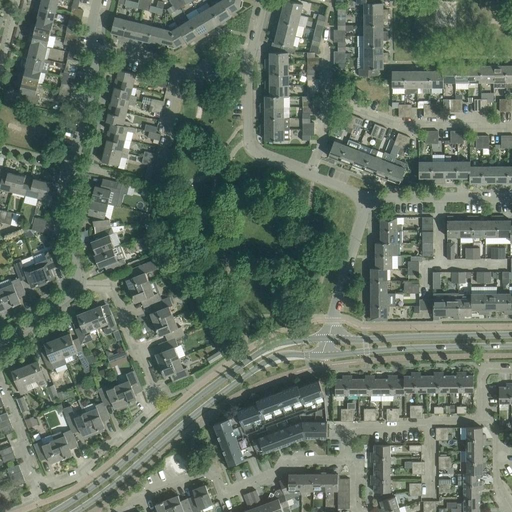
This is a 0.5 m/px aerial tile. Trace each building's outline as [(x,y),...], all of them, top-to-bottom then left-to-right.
[(56,10),(58,0),(42,0),(41,0),(37,0),(37,5),(56,10)] [(145,0),(139,0),(139,3),(132,1),(131,6),(137,8),(143,10),(145,0)] [(151,6),(152,0),(145,0),(143,10),(156,13),(157,7),(151,6)] [(170,14),(181,7),(176,0),(169,0),(170,0),(173,6),(167,9),(170,14)] [(232,16),(230,14),(222,0),(211,7),(221,23),(232,16)] [(230,14),(236,10),(230,0),(221,0),(222,0),(230,14)] [(240,5),(241,0),(230,0),(236,10),(241,7),(240,5)] [(303,4),(297,2),(286,0),(284,0),(283,6),(279,5),(278,9),(300,15),(303,4)] [(376,3),(375,0),(356,0),(357,3),(364,3),(364,14),(388,14),(388,9),(383,9),(383,3),(376,3)] [(78,8),(79,2),(74,1),(71,13),(82,16),(83,10),(78,8)] [(162,14),(165,2),(158,1),(157,7),(156,13),(162,14)] [(53,22),(56,10),(37,5),(35,11),(39,12),(38,18),(53,22)] [(210,30),(221,23),(211,7),(200,14),(210,30)] [(298,25),(300,15),(278,9),(276,14),(281,15),(280,21),(298,25)] [(80,22),(82,16),(71,13),(68,26),(73,27),(75,21),(80,22)] [(199,36),(210,30),(200,14),(189,20),(199,36)] [(364,25),(383,25),(383,19),(388,19),(388,14),(364,14),(364,25)] [(128,20),(125,19),(115,17),(111,33),(118,34),(117,38),(123,40),(128,20)] [(50,34),(53,22),(38,18),(36,25),(32,24),(31,30),(50,34)] [(136,39),(140,23),(128,20),(123,40),(129,41),(130,37),(136,39)] [(188,43),(199,36),(189,20),(178,27),(186,41),(188,43)] [(295,36),(298,25),(280,21),(278,27),(274,26),(272,31),(295,36)] [(147,46),(152,26),(140,23),(136,39),(143,40),(142,44),(147,46)] [(346,36),(346,30),(346,25),(338,25),(338,30),(334,30),(334,36),(346,36)] [(364,36),(388,36),(388,31),(383,31),(383,25),(364,25),(364,36)] [(72,33),(73,27),(68,26),(65,38),(77,41),(78,35),(72,33)] [(161,45),(162,42),(165,29),(152,26),(147,46),(153,47),(154,43),(161,45)] [(180,45),(186,41),(178,27),(172,31),(180,45)] [(180,45),(172,31),(165,29),(162,42),(174,45),(175,47),(180,45)] [(31,30),(28,42),(32,43),(47,47),(50,34),(31,30)] [(272,31),(271,35),(276,36),(275,43),(282,44),(280,52),(288,52),(295,52),(296,48),(293,47),(295,36),(272,31)] [(346,47),(346,36),(334,36),(334,42),(338,42),(338,47),(346,47)] [(364,47),(383,46),(383,40),(388,40),(388,36),(364,36),(364,47)] [(75,47),(77,41),(65,38),(64,44),(71,45),(69,52),(75,53),(76,47),(75,47)] [(44,59),(47,47),(32,43),(30,49),(26,49),(25,54),(44,59)] [(364,57),(388,57),(388,52),(383,52),(383,46),(364,47),(364,57)] [(346,57),(346,51),(346,47),(338,47),(338,51),(334,51),(334,58),(346,57)] [(73,59),(75,53),(69,52),(66,64),(78,67),(79,61),(73,59)] [(288,52),(280,52),(270,52),(270,59),(265,59),(265,64),(289,64),(288,52)] [(315,57),(315,55),(315,52),(307,52),(307,57),(307,63),(319,63),(319,57),(315,57)] [(23,60),(22,67),(26,68),(41,71),(48,73),(51,61),(44,59),(25,54),(23,60)] [(346,68),(346,58),(346,57),(334,58),(334,64),(338,64),(338,68),(346,68)] [(365,68),(359,68),(359,76),(378,76),(378,69),(383,69),(383,62),(388,62),(388,61),(388,57),(365,57),(365,68)] [(315,74),(315,69),(319,69),(319,63),(307,63),(307,74),(315,74)] [(76,73),(78,67),(66,64),(63,77),(69,78),(70,71),(76,73)] [(270,75),(289,74),(289,64),(265,64),(265,68),(270,68),(270,75)] [(443,82),(456,82),(456,64),(451,64),(451,66),(443,66),(443,71),(443,82)] [(468,82),(468,66),(461,66),(461,64),(456,64),(456,82),(468,82)] [(468,82),(481,82),(481,64),(476,64),(476,66),(468,66),(468,82)] [(494,82),(494,66),(486,66),(486,64),(481,64),(481,82),(494,82)] [(494,88),(506,88),(506,64),(501,64),(501,66),(494,66),(494,82),(494,88)] [(38,84),(41,71),(26,68),(24,74),(20,73),(19,79),(38,84)] [(392,87),(405,87),(405,69),(400,69),(400,71),(392,71),(392,87)] [(405,87),(405,93),(418,93),(418,87),(418,71),(410,71),(410,69),(405,69),(405,87)] [(418,87),(430,87),(430,69),(425,69),(425,71),(418,71),(418,87)] [(443,71),(435,71),(435,69),(430,69),(430,87),(443,87),(443,82),(443,71)] [(133,87),(136,74),(119,70),(117,78),(116,78),(115,83),(133,87)] [(265,85),(289,85),(289,74),(270,75),(270,81),(265,81),(265,85)] [(319,79),(315,79),(315,74),(307,74),(307,79),(308,79),(308,85),(319,85),(319,79)] [(67,84),(69,78),(63,77),(62,83),(60,89),(72,92),(73,86),(67,84)] [(19,79),(18,85),(22,86),(20,92),(24,94),(23,100),(24,100),(24,102),(37,105),(37,104),(38,104),(40,96),(36,95),(38,84),(19,79)] [(167,88),(169,82),(157,79),(156,85),(167,88)] [(131,95),(133,87),(115,83),(114,87),(115,87),(113,96),(136,101),(137,97),(131,95)] [(284,96),(284,97),(289,97),(289,85),(265,85),(265,90),(270,90),(270,96),(284,96)] [(315,96),(315,91),(319,91),(319,85),(308,85),(308,91),(307,91),(307,96),(310,96),(315,96)] [(70,98),(72,92),(60,89),(57,101),(63,102),(64,96),(70,98)] [(135,106),(136,101),(113,96),(111,104),(110,103),(109,108),(127,113),(129,104),(135,106)] [(284,107),(284,97),(284,96),(270,96),(265,96),(265,103),(260,103),(260,107),(284,107)] [(310,101),(310,96),(307,96),(302,96),(302,101),(303,101),(303,107),(314,107),(314,101),(310,101)] [(162,107),(164,101),(152,99),(151,104),(162,107)] [(160,114),(162,107),(151,104),(149,111),(160,114)] [(265,118),(284,118),(284,107),(260,107),(260,112),(265,112),(265,118)] [(310,113),(314,113),(314,107),(303,107),(303,113),(303,118),(310,118),(310,113)] [(124,126),(124,125),(127,113),(109,108),(108,113),(109,113),(107,122),(111,123),(124,126)] [(352,115),(345,131),(351,133),(353,129),(358,117),(352,115)] [(359,131),(364,119),(358,117),(353,129),(359,131)] [(260,129),(284,129),(284,118),(265,118),(265,124),(260,124),(260,129)] [(310,123),(310,121),(310,118),(303,118),(303,123),(303,129),(314,129),(314,123),(310,123)] [(124,125),(124,126),(111,123),(110,131),(109,130),(107,135),(125,139),(127,131),(134,133),(135,128),(124,125)] [(156,133),(157,127),(146,124),(144,130),(149,132),(156,133)] [(377,138),(381,126),(375,124),(371,135),(377,138)] [(382,140),(383,138),(387,128),(381,126),(377,138),(382,140)] [(265,140),(284,140),(290,140),(290,129),(284,129),(260,129),(260,134),(265,134),(265,140)] [(314,135),(314,129),(303,129),(303,135),(303,140),(310,140),(310,135),(314,135)] [(160,134),(156,133),(149,132),(148,138),(159,140),(160,134)] [(400,147),(405,135),(399,133),(394,145),(400,147)] [(123,148),(125,139),(107,135),(106,140),(107,140),(105,148),(129,154),(130,149),(123,148)] [(406,149),(411,137),(405,135),(400,147),(406,149)] [(358,150),(361,144),(349,140),(347,146),(346,146),(340,163),(345,164),(345,162),(352,165),(358,150)] [(346,146),(344,145),(334,141),(328,156),(336,159),(335,161),(340,163),(346,146)] [(127,158),(129,154),(105,148),(103,156),(102,156),(101,161),(119,165),(121,157),(127,158)] [(382,159),(376,157),(378,151),(372,148),(370,155),(363,172),(368,173),(369,172),(376,174),(382,159)] [(370,155),(358,150),(352,165),(359,168),(359,170),(363,172),(370,155)] [(154,160),(156,154),(145,151),(143,157),(154,160)] [(382,159),(376,174),(383,177),(382,179),(387,181),(395,159),(396,156),(385,152),(382,159)] [(153,166),(154,160),(143,157),(142,163),(153,166)] [(400,184),(406,169),(407,164),(395,159),(387,181),(392,183),(392,181),(400,184)] [(470,166),(471,166),(471,161),(457,162),(458,180),(462,180),(462,178),(470,178),(470,166)] [(427,180),(432,180),(432,162),(419,162),(419,178),(427,178),(427,180)] [(437,178),(445,178),(445,162),(432,162),(432,180),(437,180),(437,178)] [(452,180),(458,180),(457,162),(445,162),(445,178),(452,178),(452,180)] [(478,185),(483,185),(483,166),(471,166),(470,166),(470,178),(470,183),(478,183),(478,185)] [(488,183),(495,183),(495,166),(483,166),(483,185),(488,185),(488,183)] [(503,184),(508,184),(508,166),(495,166),(495,183),(503,182),(503,184)] [(0,188),(12,191),(16,174),(9,173),(9,171),(4,170),(0,185),(0,188)] [(25,194),(29,176),(25,175),(25,177),(16,174),(12,191),(25,194)] [(38,197),(42,181),(34,179),(35,178),(29,176),(25,194),(38,197)] [(95,186),(92,200),(108,204),(112,205),(117,206),(121,189),(123,183),(106,179),(103,178),(101,187),(95,186)] [(38,197),(42,199),(52,201),(56,183),(51,182),(51,183),(42,181),(38,197)] [(104,219),(108,204),(92,200),(88,214),(97,216),(96,220),(93,220),(94,227),(95,226),(110,225),(109,219),(104,219)] [(11,224),(14,213),(7,211),(4,223),(11,224)] [(486,237),(498,237),(498,216),(493,217),(493,220),(486,220),(486,237)] [(511,225),(511,220),(503,220),(503,216),(498,216),(498,237),(511,237),(511,225)] [(44,226),(46,220),(35,217),(33,223),(44,226)] [(377,230),(402,230),(402,224),(397,224),(397,217),(381,217),(381,225),(377,225),(377,230)] [(433,230),(433,224),(433,217),(422,217),(422,224),(422,228),(422,230),(433,230)] [(460,237),(460,221),(453,221),(453,217),(447,217),(448,237),(460,237)] [(460,237),(473,237),(473,217),(467,217),(467,221),(460,221),(460,237)] [(486,237),(486,220),(478,220),(478,217),(473,217),(473,237),(486,237)] [(43,232),(44,226),(33,223),(32,229),(43,232)] [(95,240),(91,241),(96,254),(94,255),(113,248),(115,247),(110,234),(114,233),(124,229),(124,226),(112,227),(110,227),(110,225),(95,226),(95,233),(93,234),(95,240)] [(28,227),(24,230),(29,238),(33,236),(28,227)] [(402,243),(402,234),(402,230),(377,230),(377,236),(381,235),(381,242),(398,242),(398,243),(402,243)] [(434,236),(434,232),(423,232),(423,236),(423,242),(434,242),(434,236)] [(398,256),(398,243),(398,242),(381,242),(376,242),(376,250),(372,250),(372,255),(392,255),(392,256),(398,256)] [(434,254),(434,249),(434,242),(423,242),(423,254),(434,254)] [(107,271),(126,264),(124,258),(118,260),(113,248),(94,255),(100,268),(105,266),(107,271)] [(43,283),(55,278),(51,268),(57,266),(56,264),(51,250),(44,252),(47,258),(35,263),(43,283)] [(392,268),(392,256),(392,255),(372,255),(372,261),(376,261),(376,268),(387,268),(392,268)] [(411,261),(408,261),(408,268),(411,268),(419,268),(419,265),(419,261),(421,261),(422,261),(422,257),(422,256),(411,256),(411,261)] [(43,283),(35,263),(24,267),(21,261),(14,264),(19,278),(20,279),(27,276),(32,287),(43,283)] [(146,273),(149,271),(155,269),(152,261),(129,270),(132,277),(127,280),(125,281),(129,292),(131,291),(150,284),(146,273)] [(387,281),(387,268),(376,268),(371,268),(371,276),(367,276),(367,281),(387,281)] [(419,275),(419,268),(408,268),(408,275),(409,275),(409,280),(419,280),(419,275)] [(26,294),(20,279),(19,278),(11,281),(13,284),(2,288),(1,288),(9,307),(10,307),(21,303),(19,297),(26,294)] [(153,304),(163,300),(155,281),(150,284),(131,291),(135,302),(141,300),(144,307),(153,303),(153,304)] [(371,293),(387,293),(387,281),(367,281),(367,286),(371,286),(371,293)] [(0,315),(11,311),(10,307),(9,307),(1,288),(2,288),(0,282),(0,315)] [(371,301),(367,301),(367,306),(387,306),(395,306),(395,293),(387,293),(371,293),(371,301)] [(434,299),(433,310),(433,319),(439,319),(439,315),(446,315),(446,300),(447,293),(434,293),(434,299)] [(459,294),(459,293),(447,293),(446,300),(446,315),(454,315),(454,319),(459,319),(459,294)] [(471,300),(471,295),(471,294),(459,294),(459,319),(464,319),(464,315),(472,315),(472,310),(472,300),(471,300)] [(479,314),(485,314),(485,294),(471,295),(471,300),(472,300),(472,310),(479,310),(479,314)] [(490,310),(498,310),(497,294),(485,294),(485,314),(490,314),(490,310)] [(504,314),(510,314),(510,294),(497,294),(498,310),(504,310),(504,314)] [(173,305),(170,297),(163,300),(153,304),(156,311),(150,313),(155,324),(174,317),(169,306),(173,305)] [(102,306),(89,311),(96,328),(102,325),(106,335),(109,333),(118,330),(117,326),(113,314),(106,317),(102,306)] [(371,319),(387,319),(387,306),(367,306),(367,311),(371,311),(371,319)] [(75,329),(80,342),(81,344),(93,340),(89,330),(96,328),(89,311),(77,315),(82,327),(75,329)] [(175,338),(184,334),(181,326),(178,327),(174,317),(155,324),(159,336),(165,333),(168,341),(175,338)] [(70,333),(58,338),(65,357),(73,354),(75,360),(86,355),(81,344),(80,342),(75,344),(70,333)] [(49,354),(43,356),(46,365),(48,371),(58,367),(67,363),(65,357),(58,338),(44,343),(49,354)] [(160,365),(179,357),(175,347),(178,346),(175,338),(168,341),(158,344),(161,352),(156,354),(160,365)] [(220,356),(226,354),(222,341),(216,344),(220,356)] [(89,364),(96,362),(94,354),(87,357),(89,364)] [(114,354),(108,356),(108,357),(110,362),(117,360),(115,354),(114,354)] [(190,375),(187,368),(186,367),(183,368),(179,357),(160,365),(165,376),(170,374),(173,382),(190,375)] [(47,384),(42,370),(38,361),(25,366),(31,382),(37,379),(40,386),(47,384)] [(25,384),(31,382),(25,366),(13,371),(22,394),(28,391),(25,384)] [(129,381),(119,385),(126,404),(127,407),(137,403),(136,400),(137,399),(135,394),(142,391),(134,370),(127,373),(126,373),(129,381)] [(439,392),(439,372),(434,372),(434,376),(427,376),(427,392),(439,392)] [(450,392),(450,376),(444,376),(444,372),(439,372),(439,392),(450,392)] [(450,392),(462,392),(462,372),(457,372),(457,375),(450,376),(450,392)] [(462,392),(474,391),(474,375),(466,375),(466,372),(462,372),(462,392)] [(405,392),(416,392),(416,373),(411,373),(411,376),(404,376),(404,379),(405,379),(405,392)] [(427,392),(427,376),(421,376),(421,373),(416,373),(416,392),(427,392)] [(336,395),(347,395),(347,376),(343,376),(343,379),(336,379),(336,395)] [(359,395),(359,379),(352,379),(352,376),(347,376),(347,395),(359,395)] [(359,395),(370,395),(370,376),(365,376),(365,379),(359,379),(359,395)] [(382,395),(382,379),(375,379),(375,376),(370,376),(370,395),(382,395)] [(382,395),(393,395),(393,376),(388,376),(388,379),(382,379),(382,395)] [(404,379),(398,379),(398,376),(393,376),(393,395),(405,395),(405,392),(405,379),(404,379)] [(57,391),(66,388),(62,378),(53,381),(57,391)] [(322,387),(321,384),(319,380),(299,388),(298,385),(256,400),(257,403),(237,411),(239,415),(214,424),(229,465),(305,437),(327,437),(327,421),(332,421),(332,387),(322,387)] [(499,403),(511,403),(511,383),(506,383),(506,387),(499,387),(499,403)] [(53,384),(47,387),(52,400),(58,398),(53,384)] [(127,407),(126,404),(119,385),(108,389),(106,386),(98,389),(103,402),(105,405),(113,403),(115,408),(116,407),(117,410),(127,407)] [(66,390),(58,393),(61,400),(69,397),(66,390)] [(22,412),(28,409),(23,396),(17,399),(22,412)] [(96,407),(86,411),(86,413),(95,434),(104,430),(103,428),(105,427),(103,421),(110,418),(105,405),(103,402),(95,405),(96,407)] [(75,417),(74,413),(71,405),(63,408),(64,411),(71,429),(73,433),(80,430),(83,436),(84,435),(85,438),(95,434),(86,413),(75,417)] [(0,418),(1,421),(0,421),(0,428),(0,429),(12,424),(7,412),(4,413),(0,414),(0,418)] [(34,418),(25,421),(28,428),(39,424),(37,418),(34,418)] [(2,434),(14,430),(12,424),(0,429),(2,434)] [(467,439),(486,439),(486,434),(483,434),(483,427),(466,427),(467,439)] [(78,446),(73,433),(71,429),(63,432),(63,430),(52,434),(54,440),(61,459),(73,454),(71,449),(78,446)] [(467,451),(483,451),(483,444),(486,444),(486,439),(467,439),(467,451)] [(50,463),(61,459),(54,440),(43,444),(42,441),(34,444),(41,461),(48,458),(50,463)] [(371,457),(390,457),(390,445),(374,445),(374,452),(371,452),(371,457)] [(2,456),(14,452),(12,446),(0,450),(2,456)] [(467,462),(486,462),(486,457),(483,457),(483,451),(467,451),(467,462)] [(5,462),(16,458),(14,452),(2,456),(5,462)] [(374,468),(390,468),(390,457),(371,457),(371,462),(374,462),(374,468)] [(483,467),(486,467),(486,462),(467,462),(467,473),(467,474),(480,474),(483,474),(483,467)] [(24,476),(21,471),(19,466),(8,471),(12,481),(24,476)] [(371,480),(390,480),(390,468),(374,468),(374,475),(371,475),(371,480)] [(480,474),(467,474),(467,473),(464,473),(464,485),(483,485),(483,480),(480,480),(480,474)] [(301,494),(301,491),(302,474),(289,474),(289,480),(280,483),(284,494),(287,500),(301,494)] [(301,491),(314,491),(314,474),(302,474),(301,491)] [(314,491),(326,491),(326,474),(314,474),(314,491)] [(338,491),(338,490),(338,484),(338,478),(338,474),(326,474),(326,491),(338,491)] [(14,487),(26,482),(24,476),(12,481),(14,487)] [(390,480),(371,480),(371,485),(374,485),(374,492),(390,492),(390,480)] [(213,504),(206,485),(193,490),(195,496),(194,497),(193,496),(188,498),(192,511),(201,511),(201,509),(213,504)] [(464,496),(480,497),(480,490),(483,490),(483,485),(464,485),(464,496)] [(256,490),(251,492),(258,511),(271,511),(268,502),(267,503),(262,505),(256,490)] [(258,511),(251,492),(244,494),(249,507),(249,508),(250,509),(245,511),(258,511)] [(278,496),(271,492),(267,501),(267,503),(268,502),(271,511),(289,511),(291,511),(289,506),(287,500),(284,494),(278,496)] [(192,511),(188,498),(182,500),(182,501),(181,502),(178,495),(168,499),(172,511),(192,511)] [(380,511),(385,511),(399,508),(396,496),(380,501),(382,508),(379,509),(380,511)] [(458,508),(483,508),(483,503),(480,503),(480,497),(464,496),(464,503),(458,503),(458,508)] [(172,511),(168,499),(156,504),(158,510),(157,511),(156,510),(151,511),(172,511)]
